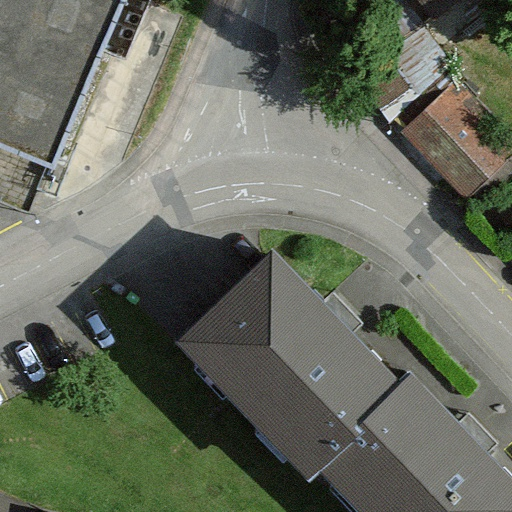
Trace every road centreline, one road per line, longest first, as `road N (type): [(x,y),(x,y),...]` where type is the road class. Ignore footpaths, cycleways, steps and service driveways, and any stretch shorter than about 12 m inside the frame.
road 1 (residential): [(258,184),(311,188),(391,217),(511,341)]
road 2 (residential): [(0,285),(123,222),(191,196),(258,184)]
road 3 (residential): [(258,184),(251,69),(267,0)]
